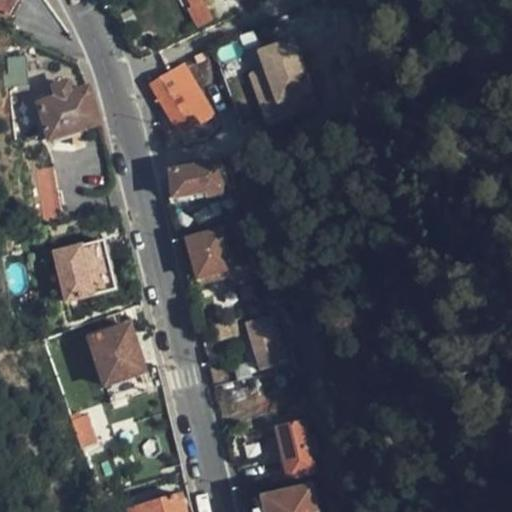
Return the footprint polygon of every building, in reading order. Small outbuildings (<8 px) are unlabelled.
[(0,0),(0,16),(7,20),(18,0),(0,0)] [(210,1),(209,0),(182,0),(189,12),(210,1)] [(279,0),(284,14),(316,6),(314,0),(279,0)] [(276,122),(322,105),(297,35),(250,52),(276,122)] [(31,88),(25,59),(5,62),(11,92),(31,88)] [(170,74),(151,84),(176,131),(208,114),(184,68),(170,74)] [(49,142),(98,126),(87,92),(86,93),(70,98),(67,87),(54,92),(57,102),(40,108),(49,142)] [(219,194),(217,179),(220,177),(220,170),(216,170),(215,167),(169,174),(173,201),(219,194)] [(221,203),(226,220),(237,217),(233,200),(221,203)] [(237,217),(226,220),(231,240),(243,237),(237,217)] [(239,266),(234,249),(225,252),(219,233),(187,242),(197,280),(231,271),(230,268),(239,266)] [(104,246),(55,260),(69,308),(118,293),(104,246)] [(272,340),(276,339),(272,325),(267,326),(265,318),(248,323),(262,371),(278,366),(272,340)] [(144,375),(129,328),(89,340),(104,388),(144,375)] [(116,436),(136,430),(130,410),(111,416),(116,436)] [(277,427),(288,479),(302,476),(316,473),(312,453),(318,451),(314,434),(309,435),(305,421),(277,427)] [(284,494),(251,503),(253,511),(311,511),(302,476),(288,479),(280,481),(284,494)] [(186,511),(181,494),(130,511),(186,511)]
